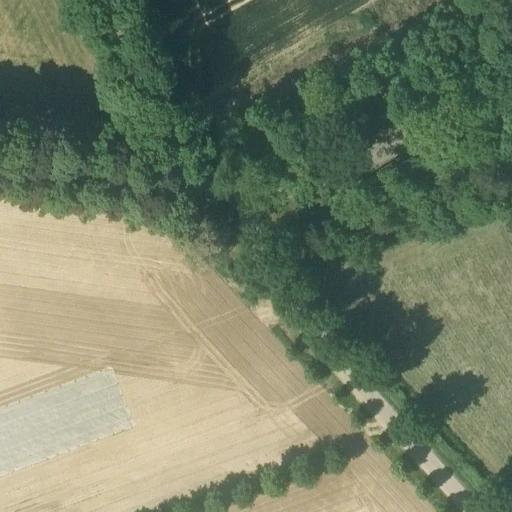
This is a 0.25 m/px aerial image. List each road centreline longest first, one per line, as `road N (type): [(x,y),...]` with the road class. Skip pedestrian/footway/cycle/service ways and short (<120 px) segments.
road 1 (unclassified): [(473,511),(280,297),(251,241),(250,194)]
road 2 (unclassified): [(250,194),(296,189),(511,91)]
road 3 (unclassified): [(184,177),(106,0)]
road 4 (unclassified): [(184,177),(0,150)]
